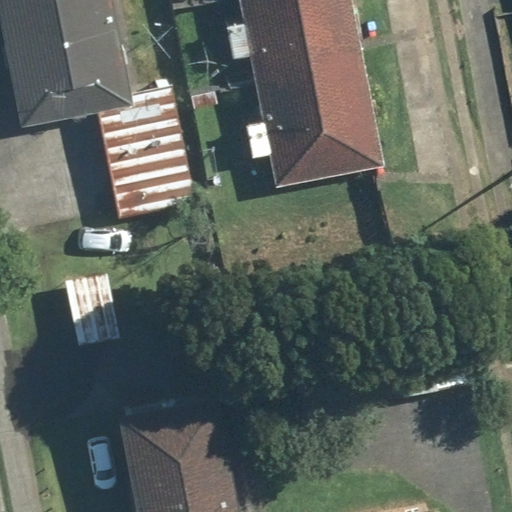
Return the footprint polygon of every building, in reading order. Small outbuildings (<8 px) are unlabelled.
[(104,0),(0,0),(0,43),(17,123),(94,107),(116,213),(189,197),(166,84),(124,92),(104,0)] [(343,0),(234,0),(268,182),(374,162),(343,0)] [(105,269),(60,274),(69,341),(114,335),(105,269)] [(383,350),(390,393),(493,376),(486,333),(383,350)] [(227,511),(201,387),(104,407),(126,511),(227,511)] [(433,511),(431,495),(343,511),(433,511)]
